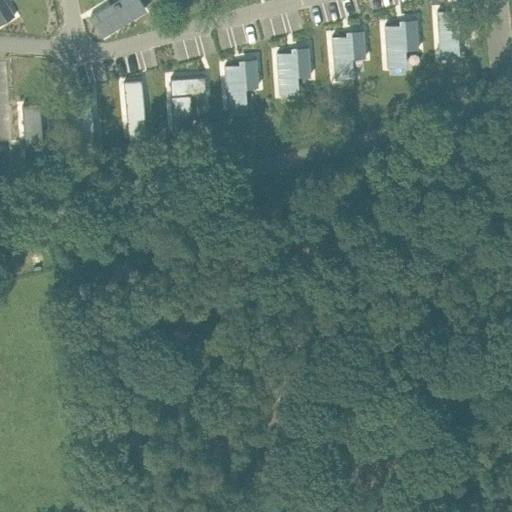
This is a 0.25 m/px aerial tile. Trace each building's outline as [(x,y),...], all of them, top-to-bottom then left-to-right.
[(4,0),(0,0),(0,27),(16,18),(4,0)] [(25,0),(34,41),(49,38),(41,0),(25,0)] [(138,0),(114,0),(91,15),(104,35),(144,9),(138,0)] [(457,12),(441,13),(445,57),(461,56),(459,38),(475,36),(472,7),(457,8),(457,12)] [(403,26),(387,27),(391,71),(407,70),(405,52),(421,50),(418,20),(402,22),(403,26)] [(348,40),(332,41),(336,85),(352,83),(351,65),(367,64),(364,34),(348,36),(348,40)] [(294,55),(278,56),(282,100),(298,99),(297,81),(313,79),(310,49),(294,51),(294,55)] [(242,66),(226,68),(230,112),(246,110),(244,92),(260,91),(257,61),(241,62),(242,66)] [(204,75),(170,76),(173,128),(175,128),(174,126),(188,125),(188,111),(190,111),(189,103),(187,103),(187,96),(189,95),(189,93),(205,93),(204,75)] [(141,80),(123,82),(128,134),(146,132),(141,80)] [(91,94),(73,95),(77,147),(95,146),(91,94)] [(41,108),(23,110),(26,162),(44,160),(41,108)]
